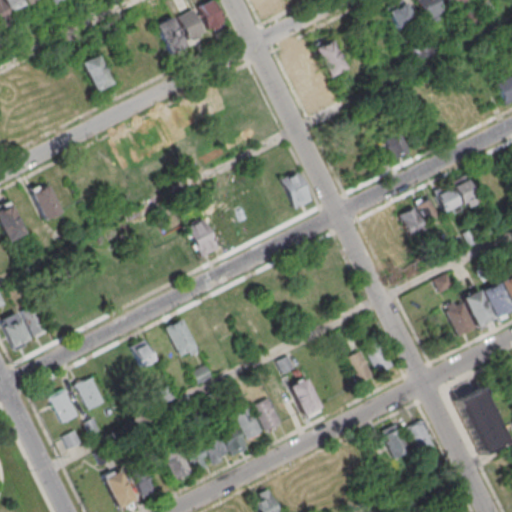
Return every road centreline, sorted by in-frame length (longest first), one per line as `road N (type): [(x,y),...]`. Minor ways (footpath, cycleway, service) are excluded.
road 1 (residential): [(511,125),(0,387)]
road 2 (residential): [(231,0),(486,511)]
road 3 (residential): [(341,0),(0,178)]
road 4 (residential): [(511,338),(171,511)]
road 5 (residential): [(63,511),(0,381)]
